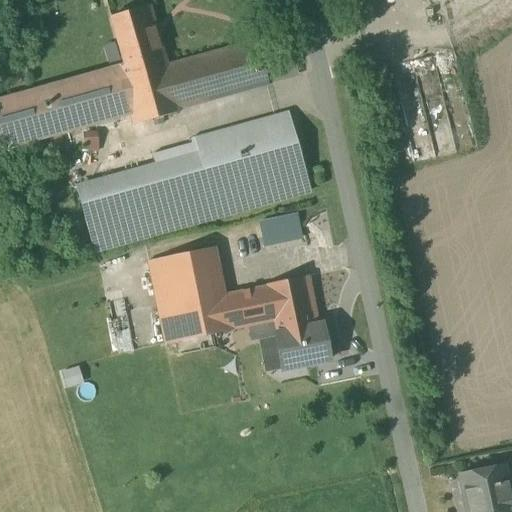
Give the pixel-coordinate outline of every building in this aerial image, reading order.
[(107,19),(120,68),(166,55),(152,6),(107,19)] [(169,66),(166,55),(120,68),(0,99),(0,146),(1,151),(134,118),(135,128),(269,90),(256,43),(169,66)] [(309,193),(287,113),(192,139),(193,144),(151,155),(155,166),(79,188),(96,253),(216,219),(309,193)] [(295,216),(259,223),(264,247),(300,240),(295,216)] [(273,322),(314,314),(306,278),(266,286),(223,296),(213,249),(147,263),(165,346),(273,322)] [(314,314),(273,322),(283,371),(328,361),(321,326),(317,326),(314,314)] [(511,511),(502,468),(460,477),(467,511),(511,511)]
